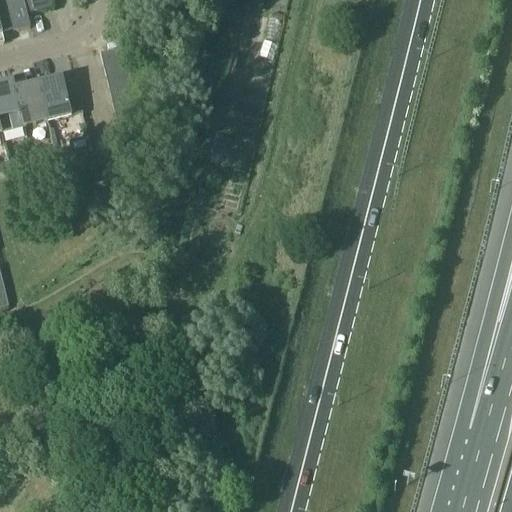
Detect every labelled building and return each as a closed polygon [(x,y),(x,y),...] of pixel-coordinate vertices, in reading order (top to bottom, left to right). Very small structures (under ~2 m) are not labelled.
[(30,29),(27,16),(26,16),(21,0),(0,0),(0,30),(2,37),(30,29)] [(21,0),(26,16),(27,16),(52,10),(49,0),(21,0)] [(100,56),(103,67),(126,61),(124,50),(100,56)] [(129,72),(126,61),(103,67),(106,78),(129,72)] [(106,78),(109,90),(132,84),(129,72),(106,78)] [(62,79),(38,85),(47,123),(71,117),(70,111),(80,108),(75,85),(64,87),(62,79)] [(0,131),(1,134),(24,129),(15,91),(13,82),(0,85),(0,131)] [(112,102),(135,96),(132,84),(109,90),(112,102)] [(15,91),(24,129),(47,123),(38,85),(15,91)] [(112,102),(114,113),(138,108),(135,96),(112,102)] [(141,119),(138,108),(114,113),(117,125),(141,119)] [(143,131),(141,119),(117,125),(120,137),(143,131)] [(147,144),(143,131),(120,137),(123,150),(147,144)] [(56,161),(57,161),(72,158),(70,149),(54,153),(56,161)] [(56,161),(54,153),(38,156),(40,165),(56,161)] [(26,159),(10,163),(12,172),(28,168),(26,159)] [(0,175),(12,172),(10,163),(0,165),(0,175)]
